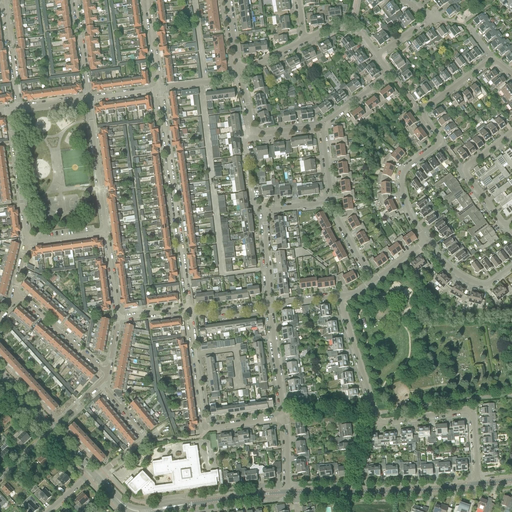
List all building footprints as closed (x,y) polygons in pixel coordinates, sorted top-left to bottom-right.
[(372,10),(374,12),(378,9),(377,6),(382,2),(383,1),(382,0),(375,0),(370,4),(373,9),(372,10)] [(454,2),(452,0),(441,0),(436,4),(440,9),(447,3),(449,5),(454,2)] [(504,6),(506,9),(511,4),(511,0),(500,0),(499,1),(503,7),(504,6)] [(383,8),(381,10),(385,15),(386,13),(387,13),(396,6),(392,2),(383,8)] [(454,2),(449,5),(451,8),(445,12),(448,16),(450,19),(455,15),(456,15),(461,12),(459,9),(458,10),(455,5),(456,4),(454,2)] [(337,8),(334,9),(335,17),(336,18),(339,18),(339,17),(341,16),(340,12),(343,11),(346,12),(347,6),(345,5),(343,5),(342,3),(336,4),(337,8)] [(277,13),(275,13),(275,16),(281,15),(283,15),(283,12),(288,11),(290,11),(290,8),(290,5),(289,5),(280,6),(276,6),(277,10),(277,13)] [(324,6),(325,11),(328,11),(329,18),(331,18),(331,19),(334,18),(334,17),(335,17),(334,9),(330,9),(330,5),(324,6)] [(386,13),(385,15),(388,19),(385,21),(387,24),(391,21),(395,18),(394,15),(395,14),(399,11),(396,6),(387,13),(386,13)] [(319,16),(316,17),(317,25),(318,25),(318,26),(321,26),(321,25),(323,25),(322,18),(325,17),(325,11),(319,12),(319,16)] [(398,18),(402,23),(411,16),(408,12),(398,18)] [(317,25),(316,17),(313,17),(312,13),(306,14),(307,20),(310,19),(311,26),(313,26),(313,27),(317,26),(316,25),(317,25)] [(479,29),(490,21),(486,15),(485,16),(483,13),(473,21),(474,22),(473,24),(475,27),(479,24),(481,27),(479,29)] [(281,15),(275,16),(276,25),(281,25),(289,23),(290,23),(289,19),(289,20),(288,17),(281,18),(281,15)] [(411,16),(402,23),(405,28),(415,21),(411,16)] [(364,25),(365,25),(367,28),(371,25),(368,21),(365,19),(362,23),(364,25)] [(484,37),(485,37),(496,29),(492,23),(491,24),(489,22),(490,21),(479,29),(480,30),(479,32),(481,35),(485,32),(487,35),(484,37)] [(281,25),(281,28),(277,29),(277,34),(279,34),(283,34),(283,31),(290,30),(290,27),(290,24),(289,24),(289,23),(281,25)] [(440,29),(436,31),(441,38),(443,36),(444,37),(450,33),(446,27),(443,29),(441,26),(439,28),(440,29)] [(448,26),(446,27),(450,33),(454,39),(458,36),(457,35),(463,31),(461,28),(458,27),(456,29),(454,27),(451,29),(448,26)] [(382,30),(377,33),(384,43),(389,39),(385,34),(387,32),(384,27),(381,29),(382,30)] [(490,45),(501,37),(497,31),(496,32),(495,30),(496,29),(485,37),(486,38),(485,40),(487,43),(490,40),(493,43),(490,45)] [(430,32),(426,35),(431,41),(433,44),(435,42),(438,42),(442,39),(441,38),(436,31),(433,33),(431,30),(429,31),(430,32)] [(384,43),(377,33),(373,37),(372,35),(369,37),(373,42),(375,41),(380,46),(384,43)] [(286,36),(279,37),(279,34),(277,34),(273,35),(274,41),(278,40),(279,44),(287,43),(287,42),(288,42),(287,39),(286,36)] [(419,38),(417,39),(423,47),(424,49),(427,46),(430,46),(433,44),(431,41),(426,35),(424,37),(423,36),(419,38)] [(328,55),(333,52),(334,53),(335,54),(338,53),(336,51),(334,46),(336,44),(335,42),(336,41),(334,36),(330,38),(333,45),(330,46),(327,40),(325,41),(325,42),(323,44),(328,55)] [(341,43),(344,48),(351,42),(350,40),(351,39),(349,37),(341,43)] [(474,48),(469,52),(475,60),(477,59),(477,58),(483,54),(471,37),(467,40),(474,48)] [(498,51),(508,44),(507,45),(503,39),(502,40),(501,38),(502,37),(501,37),(490,45),(491,46),(491,47),(493,50),(496,48),(498,51)] [(265,42),(260,43),(261,52),(267,51),(267,50),(269,50),(267,39),(264,39),(265,42)] [(412,45),(410,47),(414,52),(415,54),(417,57),(419,56),(419,54),(418,52),(419,51),(419,50),(423,47),(417,39),(415,41),(411,44),(412,45)] [(345,54),(347,57),(352,53),(351,50),(356,46),(354,44),(353,45),(351,42),(344,48),(347,52),(345,54)] [(248,46),(248,43),(245,44),(246,45),(240,45),(241,53),(243,53),(243,55),(249,55),(248,46)] [(319,44),(317,45),(320,51),(317,52),(320,59),(323,63),(325,62),(326,59),(324,57),(328,55),(323,44),(320,45),(319,44)] [(506,58),(511,53),(511,46),(510,46),(508,44),(498,51),(499,53),(499,54),(501,57),(504,55),(506,58)] [(310,50),(307,51),(311,61),(316,58),(317,60),(320,59),(317,52),(314,54),(311,47),(309,49),(310,50)] [(462,54),(460,56),(466,65),(468,63),(469,64),(473,61),(473,62),(475,60),(469,52),(467,49),(462,53),(462,54)] [(352,57),(355,61),(364,55),(362,53),(363,52),(362,50),(354,55),(352,53),(347,57),(349,60),(352,57)] [(304,51),(301,53),(304,59),(301,60),(304,66),(307,65),(307,64),(312,62),(312,63),(312,62),(311,61),(307,51),(304,53),(304,51)] [(392,63),(393,65),(402,59),(399,55),(398,56),(397,54),(396,54),(395,54),(394,55),(394,56),(390,59),(393,62),(392,63)] [(294,58),(291,59),(296,69),(295,67),(300,65),(301,68),(304,66),(301,60),(299,61),(296,55),(293,56),(294,58)] [(356,68),(358,71),(365,66),(363,63),(369,59),(367,57),(366,58),(364,55),(355,61),(356,62),(357,61),(360,65),(356,68)] [(457,60),(452,63),(456,69),(459,67),(459,68),(463,66),(464,66),(466,65),(460,56),(456,59),(457,60)] [(402,59),(393,65),(395,67),(396,66),(398,70),(399,69),(401,72),(407,67),(408,66),(410,65),(408,61),(404,57),(402,59)] [(288,66),(285,68),(288,74),(291,73),(291,71),(296,69),(291,59),(288,60),(288,59),(285,60),(288,66)] [(278,66),(275,67),(280,76),(283,75),(286,81),(291,79),(288,74),(285,68),(283,69),(280,63),(277,64),(278,66)] [(365,69),(368,74),(376,69),(374,66),(375,65),(373,63),(367,68),(365,66),(358,71),(360,74),(365,69)] [(449,67),(445,70),(449,76),(451,74),(452,75),(456,73),(458,72),(456,69),(452,63),(448,66),(449,67)] [(272,67),(269,68),(272,74),(269,76),(270,77),(273,82),(275,80),(280,78),(280,76),(279,75),(275,67),(272,68),(272,67)] [(401,72),(403,74),(399,77),(401,80),(401,81),(403,83),(412,76),(410,74),(411,73),(407,67),(401,72)] [(442,74),(437,77),(441,83),(444,81),(445,82),(448,80),(449,80),(451,79),(449,76),(445,70),(442,67),(440,72),(442,74)] [(376,69),(368,74),(372,79),(380,72),(379,70),(377,71),(376,69)] [(142,77),(141,77),(142,85),(143,84),(143,85),(149,85),(148,77),(147,71),(142,71),(141,71),(142,77)] [(488,83),(490,81),(495,77),(498,76),(494,71),(490,74),(487,71),(482,75),(485,78),(484,78),(488,83)] [(431,80),(428,82),(432,88),(435,86),(437,89),(439,88),(439,87),(442,84),(441,83),(437,77),(434,74),(433,74),(431,80)] [(356,91),(361,87),(357,83),(360,81),(359,81),(356,75),(353,77),(355,80),(351,83),(356,91)] [(492,84),(496,89),(503,84),(506,82),(502,77),(498,80),(495,77),(490,81),(493,84),(492,84)] [(426,80),(418,86),(426,96),(428,94),(427,94),(431,91),(430,90),(432,88),(428,82),(426,80)] [(260,89),(261,92),(267,91),(267,87),(263,88),(262,83),(253,85),(254,88),(253,88),(253,91),(260,89)] [(344,84),(341,86),(346,92),(348,90),(351,94),(356,91),(351,83),(346,87),(344,84)] [(500,91),(504,95),(511,89),(511,86),(510,84),(505,87),(503,84),(496,89),(499,92),(500,91)] [(470,88),(473,93),(477,98),(482,94),(483,97),(487,95),(481,87),(478,89),(475,85),(470,88)] [(341,91),(336,94),(342,101),(346,98),(343,93),(346,92),(341,86),(339,88),(341,91)] [(388,86),(384,90),(389,97),(392,95),(394,97),(398,94),(393,86),(390,88),(388,86)] [(426,96),(418,86),(419,88),(416,90),(417,91),(411,96),(415,101),(419,98),(419,99),(423,97),(424,97),(426,96)] [(506,98),(502,100),(505,104),(507,103),(508,105),(510,103),(511,101),(511,89),(504,95),(506,98)] [(380,95),(378,97),(384,105),(388,102),(391,100),(389,97),(384,90),(379,93),(380,95)] [(462,94),(464,97),(467,102),(469,104),(474,100),(477,98),(473,93),(470,95),(467,90),(462,94)] [(255,99),(256,102),(265,100),(264,95),(268,94),(267,91),(261,92),(261,95),(253,97),(254,100),(255,99)] [(330,94),(327,96),(331,102),(334,100),(337,105),(342,101),(336,94),(334,91),(330,95),(330,94)] [(457,94),(452,98),(455,101),(458,106),(460,108),(462,111),(465,109),(462,106),(467,102),(464,97),(461,99),(459,96),(457,94)] [(327,101),(322,104),(327,112),(332,108),(329,104),(331,102),(327,96),(325,98),(327,101)] [(374,97),(369,100),(374,108),(378,105),(380,108),(384,105),(378,97),(375,99),(374,97)] [(263,107),(263,110),(270,108),(269,105),(266,106),(265,100),(256,102),(257,105),(255,106),(256,108),(263,107)] [(366,106),(364,108),(369,116),(373,113),(371,110),(374,108),(369,100),(364,104),(366,106)] [(316,105),(314,107),(317,114),(320,111),(323,115),(327,112),(322,104),(318,108),(316,105)] [(306,107),(306,111),(307,120),(313,119),(313,114),(317,114),(314,107),(311,107),(311,106),(306,107)] [(300,108),(297,109),(298,116),(301,115),(302,120),(307,120),(306,111),(306,107),(300,108)] [(435,119),(440,116),(445,112),(441,107),(432,114),(435,119)] [(259,117),(260,120),(269,118),(268,112),(271,111),(270,108),(263,110),(264,113),(257,114),(258,117),(259,117)] [(359,108),(355,111),(360,118),(363,116),(365,119),(369,116),(364,108),(361,110),(359,108)] [(283,111),(279,111),(280,115),(280,118),(282,118),(283,118),(284,123),(289,122),(290,122),(289,116),(288,112),(288,111),(288,109),(287,109),(286,109),(285,110),(283,111)] [(294,111),(288,112),(290,122),(296,121),(295,116),(298,116),(297,109),(294,109),(294,111)] [(349,119),(350,121),(355,127),(359,124),(357,121),(360,118),(355,111),(350,115),(352,117),(349,119)] [(403,120),(406,123),(413,118),(409,113),(407,115),(405,112),(397,118),(401,122),(403,120)] [(441,127),(446,123),(451,120),(445,112),(440,116),(442,118),(437,122),(441,127)] [(230,118),(227,119),(228,122),(231,122),(239,121),(238,113),(230,114),(230,118)] [(501,115),(494,121),(497,126),(501,130),(506,127),(502,122),(505,120),(501,115)] [(261,122),(259,123),(260,126),(267,124),(268,126),(274,125),(273,122),(272,117),(269,118),(260,120),(261,122)] [(405,129),(408,133),(416,127),(414,124),(416,123),(413,118),(406,123),(408,127),(405,129)] [(490,123),(486,126),(489,131),(493,136),(498,132),(494,128),(497,126),(494,121),(492,119),(489,121),(490,123)] [(447,135),(452,131),(457,128),(451,120),(446,123),(448,126),(443,130),(447,135)] [(333,128),(333,134),(342,133),(342,129),(345,129),(344,123),(335,125),(335,128),(333,128)] [(484,124),(476,130),(478,132),(479,134),(483,139),(485,142),(490,138),(486,134),(489,131),(486,126),(484,124)] [(414,135),(416,138),(424,133),(420,128),(418,129),(416,127),(408,133),(411,137),(414,135)] [(457,128),(452,131),(454,134),(449,138),(453,143),(462,135),(457,128)] [(337,140),(337,143),(347,142),(346,137),(343,137),(342,133),(333,134),(334,140),(337,140)] [(424,133),(416,138),(419,141),(416,143),(419,147),(428,140),(427,138),(427,137),(424,133)] [(476,136),(472,140),(475,145),(479,150),(484,146),(480,141),(483,139),(479,134),(477,136),(476,136)] [(311,137),(306,137),(307,146),(312,146),(312,147),(316,146),(316,140),(311,141),(311,137)] [(288,146),(288,151),(292,150),(291,148),(297,148),(295,139),(290,139),(291,145),(288,146)] [(472,140),(464,146),(468,151),(471,155),(476,152),(472,147),(475,145),(472,140)] [(279,143),(278,143),(280,152),(280,153),(280,154),(280,156),(285,156),(285,155),(289,154),(288,151),(288,146),(284,146),(284,145),(284,142),(283,142),(282,141),(279,142),(279,143)] [(335,146),(336,152),(345,151),(344,147),(348,146),(347,142),(337,143),(338,146),(335,146)] [(274,150),(270,150),(271,156),(275,156),(274,153),(280,152),(278,143),(273,144),(274,150)] [(401,158),(405,154),(403,152),(405,150),(403,148),(398,143),(394,147),(397,149),(394,152),(401,158)] [(263,156),(261,147),(261,146),(257,147),(257,148),(256,148),(256,152),(253,153),(255,161),(258,160),(257,158),(257,157),(263,156)] [(270,150),(267,151),(267,147),(265,147),(265,146),(261,146),(262,147),(261,147),(263,156),(268,156),(268,157),(271,156),(270,150)] [(468,151),(464,146),(461,148),(460,149),(456,151),(463,161),(468,157),(465,153),(468,151)] [(502,157),(506,163),(508,165),(511,170),(511,161),(511,160),(511,158),(511,152),(510,150),(509,149),(505,152),(506,153),(505,154),(502,157)] [(339,158),(340,161),(349,159),(349,154),(345,155),(345,151),(336,152),(337,158),(339,158)] [(389,153),(384,158),(393,163),(395,161),(397,163),(401,158),(394,152),(391,155),(389,153)] [(436,156),(435,157),(436,158),(438,160),(439,162),(441,165),(444,163),(446,166),(451,162),(448,158),(446,157),(444,159),(443,157),(440,153),(439,154),(438,154),(436,155),(436,156)] [(496,161),(493,163),(494,165),(495,165),(498,170),(501,174),(504,178),(505,179),(507,177),(509,175),(504,168),(508,165),(506,163),(502,157),(501,155),(497,158),(498,160),(496,161)] [(303,158),(301,158),(302,162),(305,161),(306,167),(315,165),(315,162),(314,162),(314,160),(312,160),(311,160),(310,157),(307,158),(303,158)] [(385,166),(384,170),(392,173),(394,167),(392,166),(393,163),(384,158),(382,165),(385,166)] [(429,161),(428,162),(431,166),(432,167),(434,170),(437,168),(440,172),(444,169),(441,165),(439,162),(437,164),(436,162),(433,158),(432,159),(431,159),(429,160),(429,161)] [(337,164),(338,170),(347,169),(347,165),(350,164),(349,159),(340,161),(340,164),(337,164)] [(422,167),(421,167),(426,175),(427,175),(430,173),(431,175),(436,172),(434,170),(432,167),(430,169),(428,168),(426,164),(424,165),(423,164),(422,165),(422,167)] [(306,172),(303,172),(304,175),(312,174),(311,171),(315,171),(315,169),(316,169),(316,166),(315,166),(315,165),(306,167),(306,172)] [(477,166),(473,169),(476,172),(474,173),(477,178),(479,176),(480,178),(482,181),(488,177),(489,177),(498,170),(495,165),(494,165),(485,172),(482,168),(479,170),(477,166)] [(342,175),(342,178),(352,177),(351,172),(348,173),(347,169),(338,170),(339,176),(342,175)] [(379,172),(377,179),(387,180),(388,177),(390,178),(392,173),(384,170),(382,173),(379,172)] [(415,175),(421,184),(423,185),(430,180),(427,175),(426,175),(424,177),(420,172),(419,172),(418,172),(416,173),(416,174),(415,175)] [(446,176),(433,186),(436,190),(438,189),(439,188),(439,187),(443,183),(445,183),(447,186),(446,187),(447,188),(457,181),(455,179),(452,178),(452,177),(450,174),(446,176)] [(482,181),(481,182),(484,186),(485,185),(486,187),(489,190),(487,191),(495,185),(504,178),(501,174),(492,181),(489,177),(488,177),(482,181)] [(340,182),(341,188),(350,187),(349,183),(352,182),(352,177),(342,178),(342,182),(340,182)] [(271,185),(266,186),(267,188),(268,197),(273,196),(273,192),(276,192),(275,184),(274,179),(271,179),(271,185)] [(381,185),(381,190),(390,189),(389,183),(387,183),(387,180),(377,179),(377,186),(381,185)] [(423,185),(421,184),(419,185),(415,180),(410,184),(411,185),(411,186),(412,188),(413,187),(417,192),(418,194),(424,189),(425,189),(423,185)] [(289,184),(284,184),(286,197),(286,198),(290,197),(290,196),(291,196),(290,192),(294,191),(292,181),(288,182),(289,184)] [(295,181),(292,181),(294,191),(294,193),(297,193),(298,197),(303,196),(302,187),(301,184),(296,184),(296,183),(295,181)] [(442,192),(439,194),(442,198),(445,202),(462,190),(460,187),(458,187),(458,184),(457,181),(447,188),(448,190),(449,189),(451,192),(451,193),(446,197),(445,196),(442,192)] [(493,195),(495,198),(501,194),(511,187),(507,182),(498,189),(495,185),(487,191),(491,196),(493,195)] [(275,184),(276,192),(276,193),(280,193),(280,197),(286,197),(284,184),(279,185),(278,183),(275,184)] [(322,183),(312,184),(313,195),(319,194),(318,192),(320,192),(320,190),(323,190),(322,183)] [(261,185),(258,186),(259,194),(262,194),(262,195),(263,198),(264,197),(264,199),(268,198),(268,197),(266,186),(266,185),(261,185)] [(344,193),(344,196),(354,195),(353,190),(350,191),(350,187),(341,188),(341,194),(344,193)] [(378,194),(378,201),(387,198),(387,195),(390,195),(390,189),(381,190),(381,194),(378,194)] [(462,190),(445,202),(448,206),(451,205),(451,203),(456,200),(457,200),(459,202),(458,203),(459,205),(469,198),(467,195),(464,195),(464,193),(462,190)] [(495,198),(494,199),(496,203),(498,202),(499,204),(501,207),(511,199),(511,192),(504,198),(501,194),(495,198)] [(342,200),(343,206),(352,204),(351,200),(355,200),(354,195),(344,196),(345,199),(342,200)] [(420,203),(416,205),(417,207),(416,208),(418,209),(419,209),(419,210),(422,209),(423,207),(428,204),(430,202),(428,199),(427,200),(424,195),(422,197),(420,199),(421,201),(420,203)] [(384,205),(386,209),(394,205),(391,200),(389,201),(387,198),(378,201),(381,207),(384,205)] [(457,213),(454,214),(457,219),(474,206),(472,203),(470,203),(471,200),(469,198),(459,205),(461,206),(460,207),(462,210),(458,213),(457,213)] [(511,199),(501,207),(504,210),(505,212),(503,213),(507,217),(511,212),(511,208),(511,207),(511,206),(511,199)] [(423,211),(420,214),(420,215),(420,216),(421,218),(422,217),(423,219),(427,216),(429,215),(431,213),(433,211),(431,208),(433,205),(430,202),(428,204),(423,207),(425,210),(423,211)] [(346,211),(347,215),(356,212),(356,208),(352,208),(352,204),(343,206),(344,211),(346,211)] [(386,209),(387,213),(384,214),(386,219),(392,216),(395,215),(394,212),(396,210),(394,205),(386,209)] [(474,206),(457,219),(461,223),(462,222),(463,221),(463,219),(468,216),(469,216),(471,219),(470,219),(471,221),(481,214),(479,212),(476,211),(476,210),(474,206)] [(429,218),(425,221),(426,222),(425,223),(427,225),(428,225),(429,226),(433,223),(437,220),(435,217),(437,215),(433,211),(431,213),(429,215),(430,217),(429,218)] [(315,216),(317,222),(325,217),(322,212),(315,216)] [(347,220),(349,225),(357,221),(355,218),(358,216),(356,212),(347,215),(349,219),(347,220)] [(278,218),(273,218),(274,224),(285,222),(286,222),(286,217),(284,217),(284,214),(278,215),(278,218)] [(469,229),(466,231),(470,235),(486,223),(484,220),(482,219),(483,217),(481,214),(471,221),(473,223),(474,222),(475,224),(475,226),(471,229),(469,229)] [(317,222),(320,227),(328,222),(325,217),(317,222)] [(438,225),(434,227),(435,229),(435,230),(436,231),(437,231),(438,232),(442,229),(446,226),(444,223),(446,222),(443,217),(440,219),(438,221),(439,223),(438,225)] [(355,229),(356,232),(365,228),(362,223),(359,225),(357,221),(349,225),(352,231),(355,229)] [(321,232),(321,233),(331,227),(328,222),(320,227),(323,231),(321,232)] [(486,223),(470,235),(473,239),(476,243),(478,241),(475,237),(475,236),(480,232),(481,233),(483,235),(482,236),(484,237),(493,230),(491,228),(488,228),(489,226),(486,223)] [(321,233),(324,238),(332,233),(329,228),(331,228),(331,227),(321,233)] [(447,227),(439,234),(439,235),(439,236),(440,237),(441,237),(442,238),(445,236),(447,239),(446,239),(446,240),(448,238),(454,233),(451,229),(450,230),(448,227),(447,228),(447,227)] [(355,236),(358,241),(366,237),(364,234),(367,232),(365,228),(356,232),(357,235),(355,236)] [(481,245),(479,247),(482,252),(494,242),(498,239),(496,236),(494,236),(495,233),(493,230),(484,237),(485,239),(486,238),(488,241),(487,242),(483,246),(481,245)] [(411,232),(406,236),(412,243),(416,240),(411,232)] [(324,238),(326,243),(334,238),(332,233),(324,238)] [(401,236),(397,239),(403,246),(405,245),(407,247),(412,243),(406,236),(403,238),(401,236)] [(358,241),(361,247),(363,245),(365,248),(369,246),(373,244),(371,239),(368,241),(366,237),(358,241)] [(326,243),(329,248),(339,242),(337,243),(334,238),(326,243)] [(449,246),(451,249),(456,245),(458,244),(455,240),(453,241),(450,238),(442,244),(443,245),(443,246),(444,248),(445,248),(446,249),(449,246)] [(2,246),(6,247),(18,250),(19,244),(18,244),(19,241),(18,239),(12,239),(10,245),(3,243),(2,246)] [(395,244),(392,247),(397,254),(402,250),(400,248),(403,246),(397,239),(393,242),(395,244)] [(331,247),(334,252),(341,248),(339,242),(329,248),(331,247)] [(511,245),(510,242),(503,248),(506,253),(507,254),(510,258),(511,257),(511,245)] [(451,249),(447,251),(448,253),(448,254),(449,255),(450,255),(451,256),(455,254),(456,253),(456,252),(458,255),(463,251),(465,250),(462,246),(460,247),(458,244),(456,245),(451,249)] [(387,246),(383,249),(388,257),(391,255),(392,257),(397,254),(392,247),(389,249),(387,246)] [(6,247),(6,249),(9,250),(8,253),(16,255),(18,250),(6,247)] [(334,252),(336,257),(344,253),(341,248),(334,252)] [(498,251),(495,253),(497,255),(497,256),(499,258),(500,260),(503,263),(504,263),(505,263),(507,262),(507,261),(508,260),(505,256),(504,254),(506,253),(503,248),(498,251)] [(381,255),(377,257),(383,265),(387,261),(386,259),(388,257),(383,249),(379,252),(381,255)] [(456,256),(454,257),(455,259),(455,260),(456,261),(457,261),(458,262),(462,260),(463,258),(465,261),(468,259),(471,257),(468,252),(465,249),(465,250),(463,251),(458,255),(456,256)] [(344,253),(336,257),(339,262),(342,261),(343,263),(348,260),(344,253)] [(493,258),(490,261),(491,263),(496,269),(497,268),(498,268),(500,267),(499,266),(501,265),(498,262),(497,260),(499,258),(497,256),(497,255),(495,253),(491,256),(493,258)] [(486,256),(479,261),(481,263),(487,272),(488,271),(489,271),(491,270),(490,269),(492,268),(489,264),(488,263),(490,261),(486,256)] [(3,257),(3,260),(6,261),(6,263),(14,266),(15,260),(3,257)] [(383,265),(377,257),(374,260),(372,257),(368,260),(375,270),(378,268),(383,265)] [(418,258),(414,260),(421,269),(424,267),(425,269),(426,268),(430,265),(426,260),(424,262),(422,261),(420,257),(418,258)] [(481,263),(479,261),(477,258),(473,261),(474,263),(471,266),(474,270),(474,271),(475,273),(476,273),(477,274),(482,270),(478,265),(481,263)] [(412,263),(410,264),(412,268),(414,270),(411,272),(413,274),(415,277),(420,273),(418,271),(421,269),(414,260),(411,263),(412,263)] [(256,268),(255,261),(244,263),(245,270),(244,270),(256,268)] [(351,272),(347,274),(351,282),(356,279),(359,277),(354,267),(349,269),(351,272)] [(1,268),(0,270),(0,273),(3,274),(11,276),(12,271),(1,268)] [(342,273),(336,276),(337,282),(340,281),(343,286),(346,284),(346,285),(351,282),(347,274),(343,276),(342,273)] [(432,277),(430,280),(434,284),(436,282),(439,284),(446,277),(443,274),(441,273),(438,276),(437,278),(434,275),(432,277)] [(331,278),(327,279),(329,288),(334,287),(334,284),(337,284),(337,282),(336,276),(336,274),(331,275),(331,278)] [(446,277),(439,284),(441,287),(439,289),(444,294),(448,289),(445,286),(447,285),(450,281),(448,280),(449,279),(446,277)] [(0,278),(0,281),(1,282),(0,284),(8,287),(9,281),(0,278)] [(26,280),(21,287),(25,290),(33,281),(33,282),(35,279),(33,278),(29,282),(26,280)] [(190,282),(191,289),(197,288),(197,283),(200,282),(200,280),(196,281),(190,282)] [(25,290),(29,294),(35,287),(32,285),(35,283),(33,281),(25,290)] [(34,288),(29,294),(33,297),(41,289),(40,288),(37,285),(35,287),(34,288)] [(448,289),(444,294),(451,297),(452,295),(455,297),(460,287),(457,285),(457,286),(455,285),(452,289),(451,290),(451,291),(448,289)] [(499,287),(496,289),(502,298),(505,296),(507,298),(511,294),(511,289),(510,287),(505,291),(504,289),(501,286),(500,287),(499,287)] [(460,287),(455,297),(458,298),(457,301),(463,304),(465,298),(462,296),(463,295),(465,291),(463,290),(464,289),(460,287)] [(41,289),(33,297),(37,301),(43,295),(41,293),(43,291),(41,289)] [(288,289),(279,291),(279,296),(282,296),(282,299),(289,298),(288,289)] [(493,292),(492,293),(494,297),(495,298),(493,300),(495,303),(497,305),(501,302),(500,300),(502,298),(496,289),(493,291),(493,292)] [(465,298),(463,304),(470,306),(471,303),(474,304),(477,294),(473,293),(471,293),(470,297),(469,299),(465,298)] [(37,301),(41,305),(49,296),(47,294),(45,296),(43,295),(37,301)] [(477,294),(474,304),(477,305),(477,308),(483,309),(483,306),(484,303),(481,302),(481,300),(483,296),(480,295),(481,295),(477,294)] [(41,305),(45,308),(51,302),(49,300),(51,297),(49,296),(41,305)] [(45,308),(49,312),(57,303),(56,301),(53,304),(51,302),(45,308)] [(133,302),(123,303),(124,309),(125,308),(145,306),(145,301),(142,301),(137,302),(133,302)] [(57,303),(49,312),(53,315),(59,309),(61,306),(59,304),(57,303)] [(319,309),(320,312),(330,311),(329,305),(328,305),(326,306),(326,304),(315,305),(315,307),(319,309)] [(14,317),(13,318),(15,319),(23,310),(19,306),(13,313),(16,315),(14,317)] [(59,309),(53,315),(57,319),(65,310),(64,309),(64,308),(61,311),(59,309)] [(15,319),(17,321),(17,320),(19,318),(22,320),(27,314),(23,310),(15,319)] [(65,310),(57,319),(62,323),(65,319),(67,316),(66,315),(65,314),(67,312),(65,310)] [(319,315),(317,317),(318,320),(319,321),(325,320),(324,317),(330,317),(330,311),(320,312),(320,315),(319,315)] [(22,325),(21,325),(23,327),(24,326),(32,317),(27,314),(22,320),(24,322),(22,325)] [(298,324),(297,315),(292,316),(282,317),(283,323),(289,322),(289,325),(298,324)] [(24,326),(23,327),(25,328),(26,328),(28,326),(30,327),(32,325),(36,321),(32,317),(24,326)] [(64,325),(68,328),(76,319),(74,318),(72,320),(70,318),(64,325)] [(68,328),(72,332),(78,326),(76,324),(78,321),(76,319),(68,328)] [(327,326),(327,329),(337,328),(336,322),(326,323),(325,324),(325,320),(319,321),(317,321),(318,326),(325,326),(327,326)] [(34,334),(36,336),(44,327),(40,323),(34,330),(36,332),(34,334)] [(84,327),(76,336),(80,339),(84,336),(86,333),(84,331),(89,326),(87,324),(84,327)] [(290,328),(282,329),(282,335),(296,333),(295,328),(296,328),(296,327),(298,327),(298,324),(289,325),(290,328)] [(72,332),(76,336),(84,327),(82,325),(80,328),(78,326),(72,332)] [(36,336),(38,338),(40,335),(42,337),(48,330),(44,327),(36,336)] [(200,333),(198,333),(199,337),(201,337),(201,336),(203,336),(204,339),(206,338),(206,335),(205,328),(204,328),(199,328),(200,333)] [(323,335),(323,336),(323,338),(326,338),(332,337),(331,334),(337,333),(337,334),(337,328),(327,329),(323,329),(323,335)] [(42,337),(40,340),(44,343),(52,334),(48,330),(42,337)] [(296,333),(282,335),(283,341),(284,341),(284,342),(285,342),(285,343),(299,342),(298,333),(296,333)] [(44,343),(46,345),(48,342),(50,344),(56,338),(52,334),(44,343)] [(331,340),(332,346),(342,345),(341,339),(332,340),(332,337),(326,338),(326,341),(331,340)] [(50,348),(50,349),(52,350),(60,341),(56,338),(50,344),(52,346),(50,348)] [(52,350),(56,354),(58,351),(64,345),(60,341),(52,350)] [(300,346),(299,342),(285,343),(285,345),(284,345),(285,347),(284,347),(285,352),(298,350),(298,347),(300,346)] [(58,355),(58,356),(60,358),(60,357),(68,348),(64,345),(58,351),(60,353),(58,355)] [(327,352),(328,355),(337,354),(337,351),(342,350),(342,351),(343,351),(342,345),(332,346),(333,351),(327,352)] [(5,361),(11,356),(3,347),(0,349),(0,357),(1,359),(2,358),(5,361)] [(60,357),(60,358),(62,359),(64,357),(66,359),(72,352),(68,348),(60,357)] [(298,350),(285,352),(286,358),(290,357),(290,360),(292,360),(298,359),(298,356),(299,355),(298,350)] [(67,363),(66,363),(68,365),(68,364),(76,356),(72,352),(66,359),(69,360),(67,363)] [(331,355),(328,355),(328,359),(331,358),(333,358),(334,359),(337,360),(337,363),(347,362),(346,356),(337,357),(337,354),(331,355)] [(205,356),(206,365),(214,364),(213,355),(205,356)] [(13,370),(19,365),(11,356),(5,361),(8,365),(10,368),(10,367),(13,370)] [(68,364),(68,365),(70,366),(72,364),(75,366),(80,359),(76,356),(68,364)] [(75,370),(74,370),(76,372),(84,363),(80,359),(75,366),(77,368),(75,370)] [(286,364),(287,370),(297,368),(296,365),(299,365),(298,359),(292,360),(292,363),(286,364)] [(331,368),(331,370),(332,372),(333,372),(342,371),(342,369),(344,369),(344,368),(348,367),(348,368),(348,367),(347,362),(337,363),(338,366),(333,367),(331,368)] [(76,372),(75,374),(79,377),(80,376),(88,366),(84,363),(76,372)] [(21,378),(27,373),(19,365),(13,370),(16,373),(15,373),(17,376),(18,375),(21,378)] [(88,366),(80,376),(84,379),(85,379),(92,370),(88,366)] [(297,368),(287,370),(288,375),(294,374),(294,377),(300,377),(304,376),(303,375),(301,373),(300,368),(297,368)] [(85,379),(84,379),(86,381),(87,381),(89,378),(91,380),(90,381),(93,384),(98,380),(94,376),(97,374),(92,370),(85,379)] [(336,372),(333,372),(334,375),(335,376),(336,376),(338,376),(339,380),(343,380),(352,378),(352,373),(351,373),(349,373),(343,374),(342,371),(336,372)] [(29,387),(35,382),(27,373),(21,378),(24,382),(23,382),(26,385),(26,384),(29,387)] [(293,381),(289,381),(289,387),(299,386),(303,385),(302,380),(304,377),(304,376),(300,377),(294,377),(294,379),(293,379),(293,380),(293,381)] [(341,386),(341,389),(348,388),(347,385),(353,384),(352,378),(343,380),(343,385),(341,386)] [(37,395),(43,390),(35,382),(29,387),(32,390),(31,391),(33,393),(34,392),(37,395)] [(299,386),(289,387),(290,393),(296,392),(296,395),(299,395),(307,393),(306,389),(305,388),(300,388),(299,386)] [(345,392),(345,394),(347,393),(348,397),(354,396),(357,396),(358,396),(357,390),(348,391),(348,388),(341,389),(342,392),(345,392)] [(45,404),(51,399),(43,390),(37,395),(40,399),(39,400),(42,402),(42,401),(45,404)] [(307,393),(299,395),(299,398),(293,398),(294,404),(303,403),(303,404),(305,405),(306,403),(307,401),(307,399),(308,399),(307,393)] [(347,393),(345,394),(345,397),(345,402),(355,401),(354,396),(348,397),(347,393)] [(95,408),(96,410),(106,402),(102,398),(101,399),(98,395),(92,401),(94,405),(96,404),(98,406),(95,408)] [(59,408),(51,399),(45,404),(48,407),(47,408),(49,410),(50,409),(53,412),(54,412),(53,412),(55,410),(56,410),(57,409),(56,409),(58,408),(59,408)] [(130,405),(133,409),(140,404),(142,402),(140,400),(138,402),(136,400),(130,405)] [(101,410),(103,412),(109,406),(106,402),(96,410),(98,412),(101,410)] [(133,409),(137,414),(143,408),(141,406),(144,404),(142,402),(140,404),(133,409)] [(481,415),(484,415),(495,414),(493,414),(493,411),(494,411),(494,404),(483,405),(483,409),(480,409),(479,409),(479,414),(481,414),(481,415)] [(102,417),(103,418),(113,411),(109,406),(103,412),(105,414),(102,417)] [(137,414),(140,418),(149,410),(148,408),(145,410),(143,408),(137,414)] [(149,410),(140,418),(144,422),(150,417),(150,416),(154,413),(151,410),(150,410),(149,410)] [(107,418),(109,420),(116,415),(113,411),(103,418),(105,420),(107,418)] [(5,413),(2,417),(0,418),(0,420),(4,425),(11,419),(5,413)] [(482,425),(484,425),(495,424),(494,424),(494,421),(495,421),(495,414),(484,415),(484,419),(481,419),(480,419),(480,424),(481,423),(482,425)] [(109,425),(110,427),(120,419),(116,415),(109,420),(111,423),(109,425)] [(144,422),(147,426),(156,419),(155,417),(152,419),(150,417),(144,422)] [(295,424),(296,430),(305,429),(305,425),(307,425),(306,418),(300,418),(301,423),(295,424)] [(114,426),(116,429),(123,423),(120,419),(110,427),(112,428),(114,426)] [(156,419),(147,426),(151,431),(157,425),(155,423),(158,420),(156,419)] [(338,426),(339,432),(351,431),(350,425),(346,425),(346,420),(337,419),(337,426),(338,426)] [(453,430),(450,430),(450,441),(454,441),(454,438),(459,437),(458,422),(452,423),(453,430)] [(464,422),(458,422),(459,437),(465,437),(465,434),(467,434),(467,425),(464,426),(464,422)] [(77,438),(82,432),(74,423),(74,424),(72,426),(71,425),(71,426),(69,428),(68,428),(77,438)] [(117,435),(120,433),(127,427),(123,423),(116,429),(118,431),(116,433),(117,435)] [(482,435),(485,435),(496,434),(495,434),(495,431),(496,431),(495,424),(484,425),(485,428),(482,429),(481,429),(481,433),(482,433),(482,435)] [(185,426),(183,427),(183,429),(187,429),(188,431),(186,431),(186,432),(187,436),(195,435),(194,431),(195,430),(194,425),(186,426),(185,426)] [(261,438),(266,437),(275,436),(275,430),(270,431),(269,425),(262,426),(263,432),(262,432),(261,438)] [(435,433),(432,433),(433,443),(436,442),(436,438),(438,438),(438,435),(441,435),(440,425),(435,426),(435,433)] [(440,425),(441,435),(442,439),(447,439),(447,442),(450,441),(450,430),(447,431),(446,425),(440,425)] [(120,433),(117,435),(119,437),(122,435),(123,437),(130,431),(127,427),(120,433)] [(429,427),(423,428),(424,438),(427,437),(428,443),(429,444),(433,444),(432,433),(429,433),(429,427)] [(418,435),(415,436),(415,442),(419,442),(418,438),(424,438),(423,428),(417,428),(418,435)] [(302,435),(303,438),(309,438),(308,432),(305,432),(305,429),(296,430),(296,436),(302,435)] [(401,438),(398,438),(398,445),(407,444),(407,443),(407,440),(406,430),(400,431),(401,438)] [(411,430),(406,430),(407,440),(407,443),(415,442),(415,436),(412,436),(411,430)] [(123,442),(124,443),(133,436),(130,431),(123,437),(125,439),(123,442)] [(237,433),(237,434),(234,435),(234,438),(235,438),(236,445),(244,444),(242,432),(242,431),(237,432),(237,433)] [(248,431),(242,432),(244,444),(252,443),(252,442),(251,436),(248,436),(248,431)] [(335,442),(341,441),(341,438),(352,437),(351,431),(339,432),(340,438),(335,439),(335,442)] [(24,443),(30,438),(29,437),(30,436),(28,434),(26,435),(24,432),(20,436),(17,433),(12,438),(17,443),(20,441),(21,442),(23,444),(24,443)] [(85,446),(90,441),(82,432),(77,438),(85,446)] [(236,446),(236,445),(235,438),(234,438),(232,438),(231,433),(225,434),(227,446),(227,447),(236,446)] [(383,439),(380,440),(381,446),(389,445),(389,443),(388,433),(383,433),(383,439)] [(394,433),(388,433),(389,443),(392,443),(393,445),(398,445),(398,438),(395,439),(394,433)] [(227,446),(225,434),(220,435),(221,440),(218,440),(219,449),(222,449),(222,447),(226,446),(227,446)] [(381,446),(380,440),(377,440),(377,434),(371,434),(371,444),(370,444),(370,446),(371,446),(373,447),(374,447),(374,448),(375,448),(381,448),(381,446)] [(483,445),(486,445),(486,444),(497,444),(497,443),(495,444),(495,441),(497,440),(496,434),(485,435),(485,438),(483,439),(481,439),(482,443),(483,443),(483,445)] [(133,436),(124,443),(126,445),(128,443),(130,445),(137,440),(133,436)] [(295,443),(296,449),(305,448),(305,444),(307,444),(307,441),(309,441),(309,438),(303,438),(303,442),(295,443)] [(93,455),(98,449),(90,441),(85,446),(93,455)] [(341,441),(335,442),(336,445),(335,445),(335,452),(348,450),(348,444),(342,444),(341,441)] [(276,442),(267,443),(268,448),(266,449),(266,452),(272,451),(272,448),(277,447),(276,442)] [(10,456),(11,455),(9,452),(8,452),(11,449),(6,444),(0,449),(3,451),(0,454),(0,456),(1,458),(0,459),(3,461),(4,460),(4,461),(10,456)] [(131,476),(124,483),(127,486),(135,495),(139,491),(143,495),(172,492),(181,490),(180,488),(183,487),(188,487),(188,489),(217,485),(216,478),(219,478),(218,473),(218,470),(210,471),(210,473),(201,474),(198,451),(197,446),(190,447),(189,444),(182,445),(183,453),(185,453),(186,460),(172,461),(172,460),(171,457),(161,458),(162,460),(152,462),(153,467),(154,477),(171,474),(172,481),(172,484),(155,486),(155,484),(151,480),(147,476),(146,475),(143,472),(142,471),(134,479),(131,476)] [(484,455),(486,455),(486,454),(498,454),(498,453),(496,453),(496,450),(497,450),(497,444),(486,444),(486,445),(486,448),(483,448),(483,449),(482,449),(482,453),(484,453),(484,455)] [(300,454),(300,458),(309,457),(308,451),(306,451),(305,448),(296,449),(297,455),(300,454)] [(106,458),(98,449),(93,455),(101,463),(103,461),(104,460),(106,458)] [(37,460),(40,464),(42,466),(49,460),(44,454),(37,460)] [(486,454),(486,455),(487,458),(484,458),(484,459),(483,459),(483,463),(484,463),(484,465),(495,464),(497,464),(497,460),(498,460),(498,454),(486,454)] [(309,457),(300,458),(301,458),(301,461),(295,461),(295,462),(294,462),(295,467),(296,467),(305,466),(305,463),(307,463),(307,460),(309,460),(309,457)] [(452,458),(448,459),(446,461),(443,461),(443,463),(444,473),(450,473),(449,466),(452,466),(452,458)] [(452,466),(455,465),(456,471),(461,471),(461,459),(457,459),(456,458),(452,458),(452,466)] [(466,459),(461,459),(461,471),(467,471),(467,465),(470,464),(469,458),(466,458),(466,459)] [(417,460),(417,463),(417,469),(420,469),(421,476),(424,476),(424,477),(426,477),(426,475),(427,475),(426,466),(426,462),(420,462),(420,459),(417,460)] [(382,460),(382,464),(382,470),(385,470),(386,477),(392,476),(391,466),(385,467),(385,460),(382,460)] [(394,466),(391,466),(392,476),(397,476),(397,470),(400,470),(400,463),(399,463),(399,461),(394,462),(394,466)] [(440,461),(434,462),(435,468),(438,468),(438,474),(444,473),(443,463),(440,464),(440,461)] [(271,469),(268,469),(269,478),(275,478),(275,475),(275,473),(276,472),(276,471),(280,470),(280,462),(275,462),(275,464),(273,465),(273,466),(272,466),(271,467),(271,469)] [(431,465),(426,466),(427,475),(432,475),(432,468),(435,468),(434,462),(431,462),(431,465)] [(403,463),(400,463),(400,470),(403,469),(403,476),(409,476),(408,466),(403,466),(403,463)] [(414,466),(408,466),(409,476),(415,475),(414,469),(417,469),(417,463),(414,463),(414,466)] [(334,464),(324,465),(326,477),(332,476),(331,470),(334,470),(334,464)] [(337,464),(334,464),(334,470),(337,470),(338,477),(345,477),(344,467),(340,468),(340,465),(337,466),(337,464)] [(361,467),(359,474),(365,473),(368,473),(368,477),(374,477),(373,467),(373,464),(370,465),(366,465),(361,465),(361,467)] [(379,466),(373,467),(374,477),(380,476),(379,470),(382,470),(382,464),(379,464),(379,466)] [(251,468),(249,468),(250,471),(251,481),(257,480),(256,473),(259,473),(259,467),(258,467),(258,465),(255,466),(255,468),(254,468),(252,466),(251,468)] [(326,477),(324,465),(318,466),(318,465),(315,465),(316,472),(316,471),(319,471),(320,478),(326,477)] [(262,466),(259,467),(259,473),(262,473),(263,479),(269,478),(268,469),(265,469),(265,468),(264,467),(262,467),(262,466)] [(305,466),(296,467),(297,474),(303,473),(303,476),(302,476),(309,475),(308,470),(308,469),(308,466),(307,466),(305,466)] [(235,473),(232,474),(234,483),(240,482),(239,476),(242,475),(241,469),(237,470),(235,472),(235,473)] [(244,469),(241,469),(242,475),(245,475),(245,482),(251,481),(250,471),(247,472),(247,471),(244,469)] [(234,483),(232,474),(229,474),(229,473),(227,471),(223,472),(224,478),(227,477),(228,484),(234,483)] [(69,479),(70,477),(67,475),(66,476),(64,473),(60,477),(57,474),(50,481),(55,486),(60,482),(63,486),(69,479)] [(2,490),(5,493),(10,499),(16,493),(7,484),(2,490)] [(51,496),(52,495),(49,492),(48,493),(45,490),(42,493),(39,490),(34,495),(39,500),(42,498),(45,502),(51,496)] [(86,497),(87,496),(85,493),(83,494),(76,500),(79,503),(77,505),(82,511),(87,506),(84,503),(88,500),(86,497)] [(511,499),(508,498),(504,496),(500,505),(506,507),(504,511),(509,511),(511,505),(511,503),(509,502),(511,499)] [(38,509),(37,508),(34,505),(37,503),(32,497),(26,502),(29,505),(26,508),(29,511),(27,511),(34,511),(35,511),(38,509)] [(487,501),(486,501),(480,499),(477,509),(483,511),(482,511),(487,511),(492,500),(491,500),(489,499),(488,502),(487,502),(487,501)] [(468,506),(465,505),(460,503),(459,506),(455,506),(453,511),(470,511),(475,502),(470,500),(468,506)]
